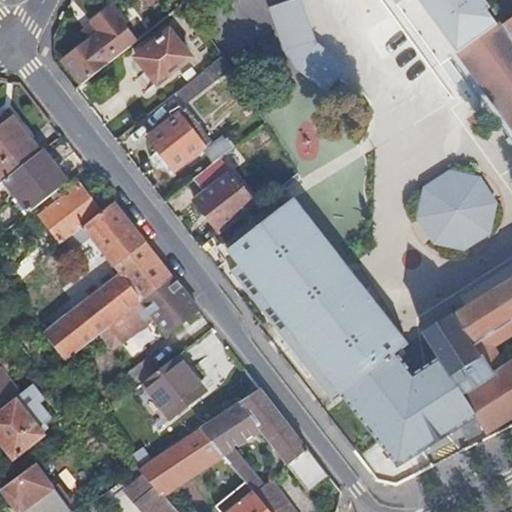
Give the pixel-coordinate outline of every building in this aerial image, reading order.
[(155,0),(173,8),(183,0),(155,0)] [(511,41),(497,20),(484,0),(388,0),(443,64),(452,57),(511,127),(511,41)] [(60,57),(78,81),(130,41),(134,37),(108,4),(89,18),(91,20),(97,28),(87,36),(60,57)] [(511,9),(497,20),(511,41),(511,9)] [(97,28),(91,20),(81,27),(87,36),(97,28)] [(154,84),(187,57),(166,31),(132,57),(154,84)] [(416,52),(382,74),(400,101),(434,79),(416,52)] [(200,67),(170,91),(180,102),(209,79),(200,67)] [(205,138),(181,108),(145,137),(169,167),(205,138)] [(0,120),(0,174),(5,180),(42,151),(9,113),(0,120)] [(206,162),(214,156),(226,146),(218,136),(198,152),(206,162)] [(42,151),(5,180),(18,197),(55,167),(42,151)] [(206,162),(188,177),(198,191),(190,199),(215,228),(250,200),(214,156),(206,162)] [(55,167),(18,197),(31,213),(69,183),(55,167)] [(449,170),(423,187),(416,218),(433,244),(464,251),(490,234),(497,203),(480,177),(449,170)] [(41,218),(63,246),(104,214),(81,185),(41,218)] [(334,262),(272,309),(337,393),(392,349),(402,341),(289,196),(284,200),(334,262)] [(224,248),(272,309),(334,262),(284,200),(224,248)] [(147,243),(117,204),(104,214),(63,246),(70,255),(92,239),(115,268),(147,243)] [(115,268),(121,275),(144,303),(175,278),(147,243),(115,268)] [(38,249),(14,267),(21,278),(47,259),(38,249)] [(14,267),(5,256),(0,259),(0,276),(9,288),(21,278),(14,267)] [(477,414),(486,428),(511,411),(511,271),(421,329),(440,358),(477,414)] [(121,275),(47,336),(68,365),(103,336),(112,329),(144,303),(121,275)] [(175,278),(144,303),(113,329),(123,342),(124,343),(154,317),(169,334),(199,308),(175,278)] [(113,329),(103,336),(114,349),(123,342),(113,329)] [(392,349),(337,393),(397,467),(477,414),(440,358),(411,375),(392,349)] [(191,383),(173,361),(154,376),(143,385),(171,420),(207,390),(197,378),(191,383)] [(143,385),(154,376),(142,363),(118,382),(129,396),(143,385)] [(24,394),(4,370),(0,372),(0,413),(18,400),(24,394)] [(30,414),(43,404),(31,389),(24,394),(18,400),(30,414)] [(329,475),(262,389),(201,431),(230,466),(233,470),(243,463),(233,450),(262,427),(309,489),(329,475)] [(0,413),(0,440),(16,460),(48,436),(42,428),(54,419),(43,404),(30,414),(18,400),(0,413)] [(230,466),(201,431),(141,470),(142,472),(154,485),(176,510),(230,466)] [(263,487),(243,463),(233,470),(253,494),(263,487)] [(36,464),(5,489),(22,511),(24,511),(26,511),(50,511),(41,501),(56,489),(36,464)] [(154,485),(142,472),(125,487),(135,499),(154,485)] [(297,511),(271,480),(263,487),(253,494),(268,511),(297,511)] [(154,485),(135,499),(145,511),(176,511),(177,511),(176,510),(154,485)] [(268,511),(253,494),(230,511),(268,511)]
